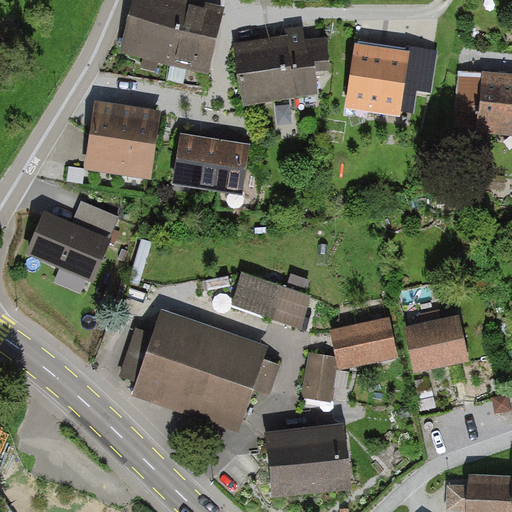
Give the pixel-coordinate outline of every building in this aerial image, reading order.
[(136,0),(123,50),(207,73),(224,8),(221,7),(222,0),(136,0)] [(288,37),(235,44),(244,106),(321,95),(318,74),(332,72),(326,37),(305,40),(303,28),(287,30),(288,37)] [(384,48),(358,44),(347,109),(402,117),(403,112),(415,114),(418,92),(434,95),(441,52),(423,49),(411,47),(410,52),(384,48)] [(511,76),(461,73),(458,115),(490,117),(488,135),(511,137),(511,76)] [(85,169),(150,179),(160,112),(96,102),(88,151),(85,169)] [(251,146),(181,135),(173,184),(243,195),(251,146)] [(83,184),(85,170),(70,168),(68,182),(83,184)] [(72,223),(41,212),(25,254),(96,281),(120,219),(80,203),(76,213),(72,223)] [(195,249),(172,246),(166,295),(189,298),(195,249)] [(250,274),(238,307),(334,341),(346,308),(250,274)] [(163,332),(140,324),(121,377),(146,385),(141,400),(249,437),(265,388),(277,392),(285,369),(275,365),(281,346),(171,309),(163,332)] [(454,327),(415,335),(422,370),(462,362),(454,327)] [(316,357),(308,400),(336,405),(343,362),(316,357)] [(346,437),(271,444),(275,496),(351,489),(346,437)] [(468,511),(511,511),(511,475),(471,473),(470,486),(452,484),(450,510),(468,511)]
